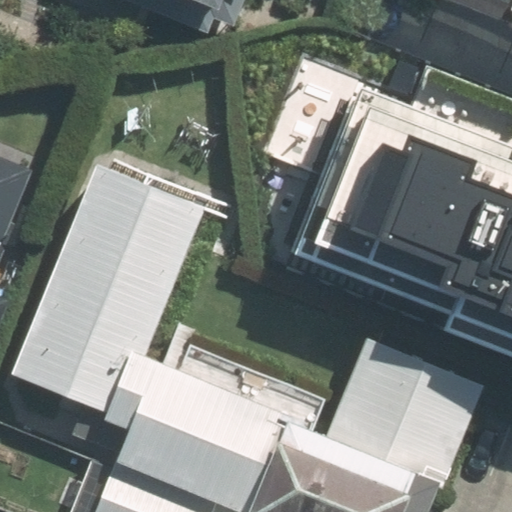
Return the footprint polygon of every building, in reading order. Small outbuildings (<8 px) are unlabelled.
[(215,16),(234,24),(243,0),(141,0),(210,28),(215,16)] [(511,0),(473,0),(511,15),(511,0)] [(511,331),(511,109),(355,49),(275,236),(511,331)] [(0,332),(15,298),(0,292),(0,262),(38,172),(0,156),(0,332)] [(208,204),(100,160),(16,369),(86,397),(72,430),(100,443),(95,456),(114,464),(94,511),(432,511),(484,382),(371,335),(331,437),(295,421),(296,417),(147,356),(208,204)]
